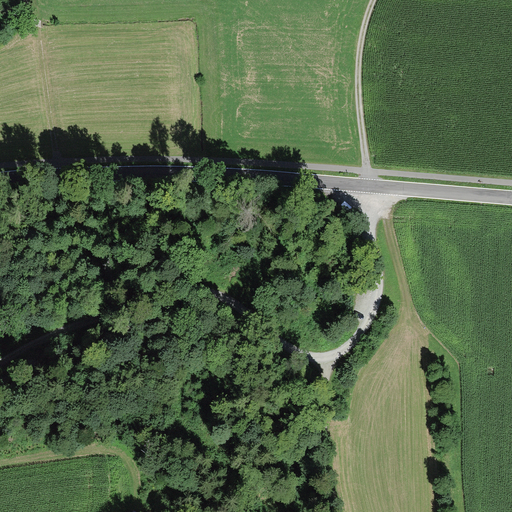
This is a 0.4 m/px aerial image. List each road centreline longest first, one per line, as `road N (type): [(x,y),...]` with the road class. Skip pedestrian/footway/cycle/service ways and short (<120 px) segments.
road 1 (track): [(0,364),(42,339),(178,288),(215,295),(305,354),(328,357),(355,339),(375,301),(356,75),(372,0)]
road 2 (tertiary): [(511,198),(228,176),(0,176)]
road 3 (track): [(336,511),(328,357)]
